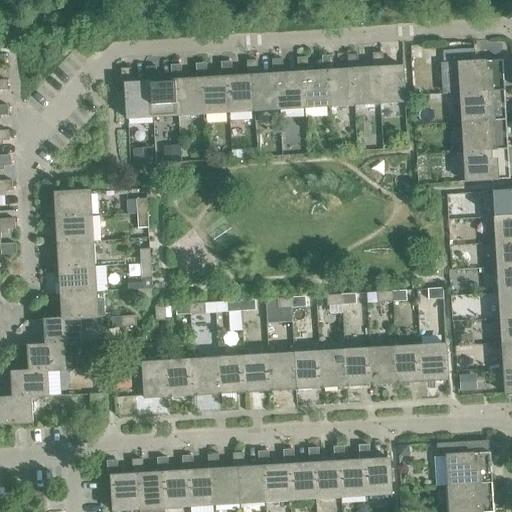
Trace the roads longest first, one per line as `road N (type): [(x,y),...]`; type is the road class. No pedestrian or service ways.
road 1 (residential): [(24,211),(23,142),(102,54),(511,26)]
road 2 (residential): [(70,455),(452,420),(511,428)]
